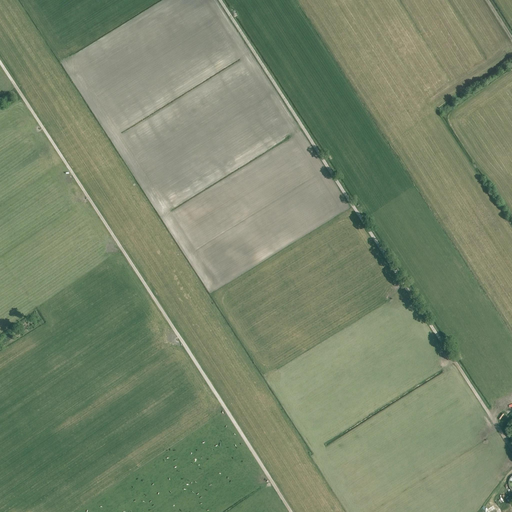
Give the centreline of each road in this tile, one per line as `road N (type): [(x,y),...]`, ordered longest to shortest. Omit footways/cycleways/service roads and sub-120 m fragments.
road 1 (track): [(511,449),(219,0)]
road 2 (track): [(291,511),(0,62)]
